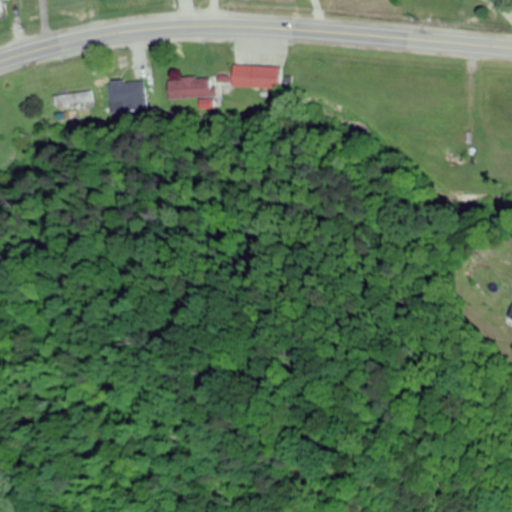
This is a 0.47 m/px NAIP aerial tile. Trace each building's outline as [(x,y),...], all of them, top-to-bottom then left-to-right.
[(0,0),(0,19),(8,18),(4,0),(0,0)] [(283,88),(283,66),(235,65),(235,88),(283,88)] [(172,79),(172,101),(201,100),(201,111),(217,110),(217,78),(172,79)] [(112,109),(147,109),(147,81),(112,81),(112,109)] [(63,110),(95,107),(93,92),(62,96),(63,110)]
